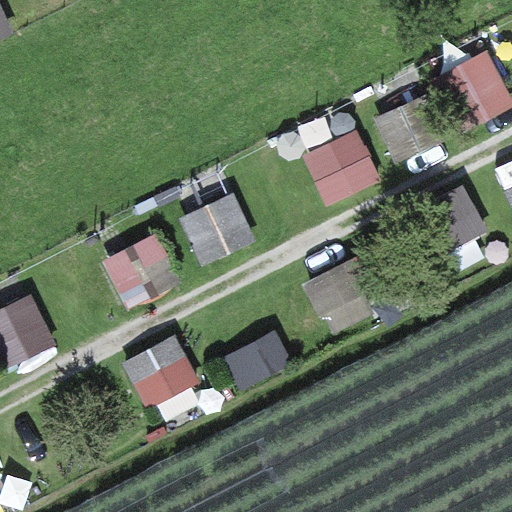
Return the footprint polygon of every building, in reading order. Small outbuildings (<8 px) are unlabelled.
[(0,0),(0,40),(16,35),(3,0),(0,0)] [(511,82),(492,45),(439,73),(468,128),(511,104),(511,82)] [(364,126),(307,150),(330,205),(387,181),(364,126)] [(511,159),(500,165),(511,193),(511,159)] [(239,192),(188,213),(207,258),(258,237),(239,192)] [(163,231),(109,256),(128,297),(182,272),(163,231)] [(361,255),(311,282),(337,329),(387,302),(361,255)] [(0,350),(53,327),(37,292),(0,308),(0,350)] [(154,408),(206,379),(179,330),(126,360),(154,408)] [(0,487),(9,484),(0,463),(0,487)]
